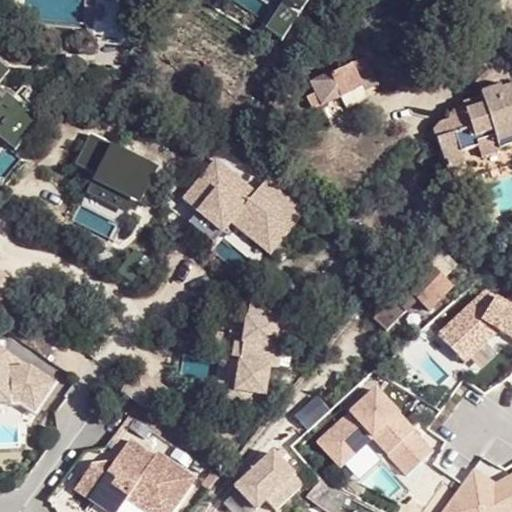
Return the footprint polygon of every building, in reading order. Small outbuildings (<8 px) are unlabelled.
[(144,0),(91,0),(90,27),(104,42),(143,44),(144,0)] [(281,41),(305,0),(271,0),(275,3),(260,28),(281,41)] [(361,83),(374,78),(365,60),(313,86),(324,108),(342,99),(348,112),(370,101),(361,83)] [(493,141),(495,146),(511,140),(511,87),(511,86),(498,91),(496,87),(477,94),(478,97),(481,107),(463,114),(461,108),(452,109),(445,118),(447,122),(435,125),(431,130),(444,170),(462,165),(458,153),(474,147),(493,141)] [(0,122),(9,131),(25,113),(1,92),(0,92),(0,122)] [(481,107),(478,97),(460,104),(461,108),(463,114),(481,107)] [(32,105),(25,113),(32,120),(39,112),(32,105)] [(39,112),(32,120),(37,123),(43,116),(39,112)] [(25,113),(9,131),(0,122),(0,143),(11,153),(37,123),(32,120),(25,113)] [(493,141),(474,147),(478,159),(497,154),(495,146),(493,141)] [(256,190),(217,158),(184,197),(199,210),(224,229),(233,218),(273,251),(305,212),(265,180),(256,190)] [(224,229),(199,210),(191,220),(215,240),(224,229)] [(426,313),(459,283),(453,276),(445,283),(441,278),(454,267),(440,252),(371,317),(384,331),(412,308),(416,312),(420,307),(426,313)] [(0,300),(14,282),(0,271),(0,300)] [(290,313),(249,306),(242,344),(240,360),(239,364),(234,394),(248,396),(262,399),(268,365),(278,367),(280,355),(293,357),(295,343),(285,341),(290,313)] [(242,344),(235,343),(232,359),(240,360),(242,344)] [(0,422),(32,420),(38,410),(57,383),(31,365),(11,368),(9,351),(0,351),(0,422)] [(234,394),(239,364),(230,363),(226,385),(218,384),(214,405),(246,411),(248,396),(234,394)] [(134,368),(119,390),(148,409),(163,387),(134,368)] [(133,441),(118,462),(94,467),(78,491),(109,511),(122,511),(129,501),(134,494),(160,511),(176,511),(198,479),(160,453),(158,457),(133,441)] [(305,485),(275,451),(237,486),(257,509),(267,499),(277,510),(305,485)] [(323,511),(339,494),(318,482),(305,498),(322,511),(323,511)] [(160,511),(134,494),(129,501),(145,511),(160,511)]
